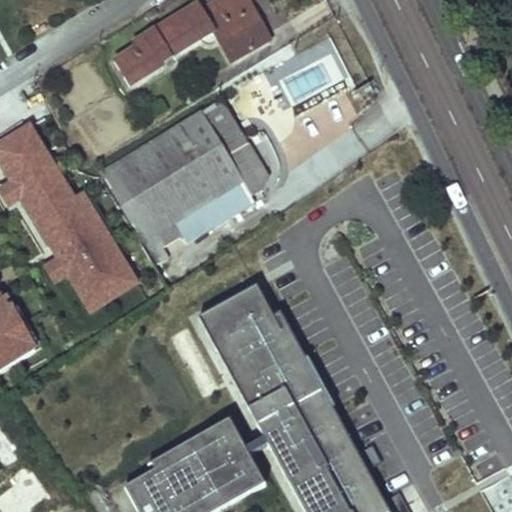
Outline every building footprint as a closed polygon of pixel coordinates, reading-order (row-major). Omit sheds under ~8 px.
[(137,52),(116,65),(131,91),(165,71),(162,66),(213,36),(231,65),(270,44),(246,0),(225,0),(204,13),(201,8),(134,48),(137,52)] [(219,107),(103,176),(144,243),(140,246),(154,269),(170,259),(158,237),(174,228),(186,249),(258,207),(254,201),(265,195),(270,182),(248,146),(244,149),(219,107)] [(30,131),(0,148),(0,168),(12,188),(20,202),(58,263),(68,278),(91,316),(138,287),(111,242),(107,244),(90,216),(94,214),(84,199),(73,206),(65,193),(68,192),(30,131)] [(20,202),(12,188),(0,195),(9,209),(20,202)] [(174,228),(158,237),(170,259),(186,249),(174,228)] [(68,278),(58,263),(47,270),(56,285),(68,278)] [(259,289),(200,320),(304,511),(387,511),(283,319),(277,322),(259,289)] [(0,378),(37,357),(2,298),(0,299),(0,378)] [(129,511),(225,511),(262,492),(225,426),(147,469),(150,476),(119,493),(129,511)]
